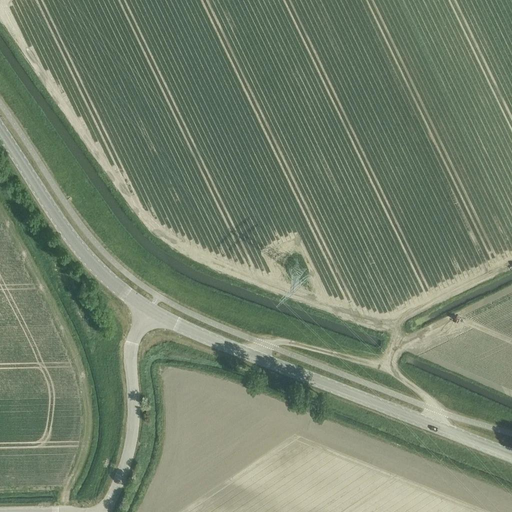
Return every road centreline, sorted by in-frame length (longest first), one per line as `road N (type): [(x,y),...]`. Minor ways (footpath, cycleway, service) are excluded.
road 1 (secondary): [(511,456),(149,310)]
road 2 (secondary): [(149,310),(75,244),(0,129)]
road 3 (tertiary): [(104,511),(129,448),(129,357),(149,310)]
